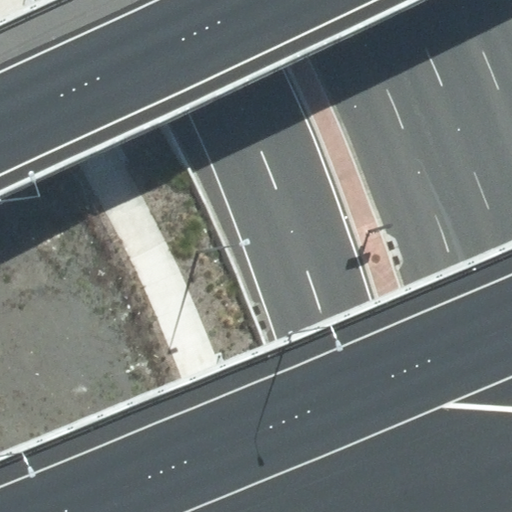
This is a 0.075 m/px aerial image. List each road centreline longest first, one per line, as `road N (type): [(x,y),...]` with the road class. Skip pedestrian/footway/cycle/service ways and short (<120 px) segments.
road 1 (secondary): [(399,511),(269,170),(186,0)]
road 2 (motorway): [(511,319),(65,511)]
road 3 (primary): [(398,0),(435,72),(511,293)]
road 4 (motorway): [(0,96),(211,0)]
